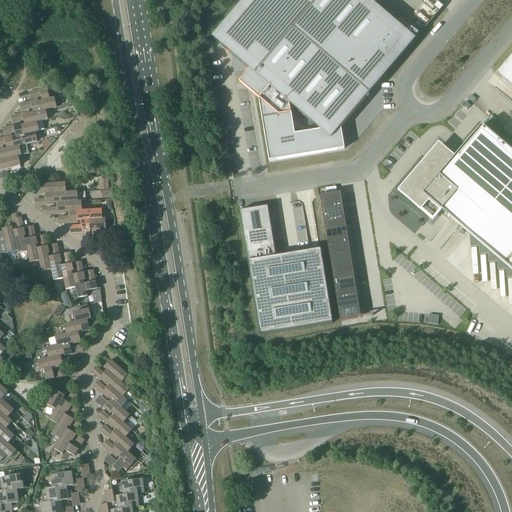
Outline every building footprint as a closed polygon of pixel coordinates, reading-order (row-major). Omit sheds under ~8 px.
[(239,82),(258,99),(269,162),(344,149),(340,127),(415,40),(368,0),(243,0),(211,38),(249,70),(239,82)] [(497,74),(496,75),(511,88),(511,111),(509,114),(511,116),(511,56),(499,72),(501,74),(500,76),(497,74)] [(42,101),(38,102),(40,112),(45,110),(45,111),(56,108),(54,99),(49,100),(46,89),(39,91),(42,101)] [(33,114),(29,114),(31,124),(36,123),(48,121),(45,111),(45,110),(40,112),(38,102),(37,101),(30,103),(33,114)] [(24,126),(20,126),(22,136),(27,135),(34,133),(38,132),(36,123),(31,124),(29,114),(29,113),(21,115),(24,126)] [(15,137),(11,138),(13,148),(19,147),(26,145),(36,143),(34,133),(27,135),(22,136),(20,126),(20,125),(13,127),(15,137)] [(425,161),(400,191),(429,216),(437,207),(441,211),(469,235),(470,248),(478,247),(479,256),(488,255),(488,264),(497,263),(497,271),(506,271),(506,279),(511,278),(511,152),(481,126),(455,157),(451,162),(439,152),(430,162),(429,164),(425,161)] [(6,150),(3,150),(5,160),(17,157),(29,155),(26,145),(19,147),(13,148),(11,138),(11,137),(4,138),(6,150)] [(0,149),(0,171),(20,167),(17,157),(5,160),(3,150),(2,149),(0,149)] [(65,193),(65,184),(40,185),(41,195),(45,195),(46,206),(53,206),(53,204),(52,194),(57,194),(77,193),(65,193)] [(77,202),(77,193),(57,194),(52,194),(53,204),(57,204),(58,215),(65,215),(65,213),(64,203),(69,203),(81,202),(77,202)] [(325,195),(319,196),(322,211),(328,210),(342,207),(340,193),(325,195)] [(81,212),(81,211),(81,202),(69,203),(64,203),(65,213),(69,213),(70,224),(77,224),(77,222),(76,212),(81,212)] [(252,210),(239,212),(259,336),(332,324),(320,251),(276,259),(268,207),(252,210)] [(328,210),(322,211),(324,222),(344,219),(342,207),(328,210)] [(101,220),(102,220),(101,210),(81,211),(81,212),(76,212),(77,222),(81,222),(81,233),(89,232),(89,231),(88,221),(93,221),(101,220)] [(344,219),(324,222),(325,232),(346,229),(344,219)] [(105,220),(102,220),(101,220),(93,221),(88,221),(89,231),(93,231),(94,242),(106,241),(106,232),(101,232),(100,230),(105,230),(105,220)] [(0,255),(17,252),(16,251),(15,244),(14,239),(23,237),(25,237),(23,229),(12,232),(11,228),(1,230),(2,232),(0,232),(0,255)] [(346,229),(325,232),(327,242),(347,239),(346,229)] [(24,241),(23,237),(14,239),(15,244),(16,251),(17,252),(17,255),(26,253),(27,253),(26,248),(35,246),(37,246),(35,238),(24,241)] [(347,239),(327,242),(328,252),(349,249),(347,239)] [(36,250),(35,246),(26,248),(27,253),(26,253),(29,264),(39,262),(38,257),(47,255),(49,254),(47,247),(36,250)] [(349,249),(328,252),(330,262),(351,259),(349,249)] [(48,258),(47,255),(38,257),(39,262),(41,273),(50,271),(51,271),(49,266),(59,263),(59,264),(61,263),(59,256),(48,258)] [(351,259),(330,262),(332,272),(352,268),(351,259)] [(60,267),(59,264),(59,263),(49,266),(51,271),(50,271),(53,281),(62,279),(63,279),(62,274),(71,272),(73,272),(71,265),(60,267)] [(352,268),(332,272),(333,282),(354,278),(352,268)] [(72,276),(71,272),(62,274),(63,279),(62,279),(65,290),(74,288),(73,283),(83,281),(85,281),(83,273),(72,276)] [(354,278),(333,282),(335,291),(355,288),(354,278)] [(84,285),(83,281),(73,283),(74,288),(77,299),(87,297),(86,292),(97,290),(95,282),(84,285)] [(355,288),(335,291),(336,299),(357,296),(355,288)] [(357,296),(336,299),(338,309),(358,306),(357,296)] [(56,310),(61,314),(65,309),(59,305),(59,306),(56,310)] [(358,306),(338,309),(340,322),(360,318),(358,306)] [(81,332),(82,333),(89,331),(86,321),(91,320),(88,310),(72,314),(74,323),(79,322),(81,332)] [(13,330),(14,329),(12,320),(5,323),(13,330)] [(74,323),(63,326),(65,335),(66,335),(70,334),(72,344),(73,345),(80,344),(77,333),(81,332),(79,322),(74,323)] [(16,346),(15,337),(10,333),(6,337),(16,346)] [(38,335),(33,343),(43,340),(41,334),(38,335)] [(66,335),(65,335),(54,338),(56,347),(62,346),(64,355),(64,356),(64,357),(71,355),(68,345),(72,344),(70,334),(66,335)] [(56,347),(45,350),(48,359),(52,358),(55,368),(54,368),(55,369),(62,367),(60,357),(64,356),(64,355),(62,346),(56,347)] [(48,359),(37,362),(39,371),(43,370),(46,381),(53,380),(51,369),(54,368),(55,368),(52,358),(48,359)] [(116,379),(117,379),(121,383),(127,376),(111,361),(104,369),(107,371),(99,380),(105,385),(106,383),(112,376),(116,379)] [(20,369),(20,368),(15,364),(14,365),(12,368),(17,373),(18,372),(20,369)] [(107,399),(108,398),(114,391),(118,394),(119,394),(122,397),(129,390),(121,383),(117,379),(116,379),(112,376),(106,383),(109,386),(102,394),(107,399)] [(133,385),(134,388),(135,395),(144,393),(141,377),(132,379),(133,385)] [(66,412),(68,413),(72,406),(62,400),(64,397),(56,391),(47,406),(55,411),(58,406),(66,412)] [(108,398),(111,401),(104,409),(109,414),(110,413),(117,405),(121,409),(127,402),(122,397),(119,394),(118,394),(114,391),(108,398)] [(1,400),(0,399),(0,412),(3,415),(7,418),(13,411),(1,400)] [(144,405),(138,411),(144,416),(148,412),(147,404),(146,404),(145,404),(144,405)] [(113,428),(112,427),(119,420),(123,423),(126,426),(132,419),(121,409),(117,405),(110,413),(113,415),(106,424),(112,429),(113,428)] [(55,411),(49,420),(57,425),(58,426),(60,421),(69,426),(69,427),(70,427),(74,421),(64,415),(66,412),(58,406),(55,411)] [(0,427),(1,426),(5,430),(12,422),(7,418),(3,415),(0,412),(0,427)] [(126,426),(123,423),(119,420),(112,427),(113,428),(116,430),(109,439),(114,443),(115,442),(121,435),(125,438),(131,431),(126,426)] [(58,426),(57,425),(51,435),(60,440),(62,436),(71,441),(71,442),(72,442),(76,436),(67,430),(69,427),(69,426),(60,421),(58,426)] [(0,427),(0,445),(4,441),(7,445),(8,444),(14,437),(5,430),(1,426),(0,427)] [(28,430),(25,434),(31,439),(35,435),(28,430)] [(115,442),(118,445),(111,453),(116,458),(117,457),(123,450),(127,453),(134,446),(125,438),(121,435),(115,442)] [(60,440),(53,450),(62,455),(65,451),(74,457),(78,451),(69,445),(71,442),(71,441),(62,436),(60,440)] [(0,445),(0,450),(0,451),(0,466),(1,467),(4,467),(10,460),(12,462),(19,455),(16,452),(8,444),(7,445),(4,441),(0,445)] [(127,453),(123,450),(117,457),(120,460),(113,468),(118,473),(123,468),(126,471),(136,461),(127,453)] [(33,461),(36,457),(31,452),(27,456),(33,461)] [(71,482),(75,482),(75,478),(71,478),(70,473),(51,476),(53,489),(65,487),(72,486),(71,482)] [(3,492),(15,490),(16,490),(26,489),(24,476),(1,479),(2,483),(0,482),(0,492),(3,492)] [(136,494),(136,495),(143,493),(141,480),(122,483),(123,487),(119,487),(119,492),(123,491),(124,496),(136,494)] [(53,489),(46,490),(48,503),(60,502),(67,501),(66,497),(70,496),(70,492),(66,492),(65,487),(53,489)] [(10,505),(17,504),(16,490),(15,490),(3,492),(0,492),(0,505),(10,504),(10,505)] [(124,496),(117,497),(118,501),(114,502),(114,506),(118,506),(119,510),(131,509),(138,508),(136,495),(136,494),(124,496)] [(48,503),(41,504),(42,511),(61,511),(66,510),(65,506),(61,507),(60,502),(48,503)]
